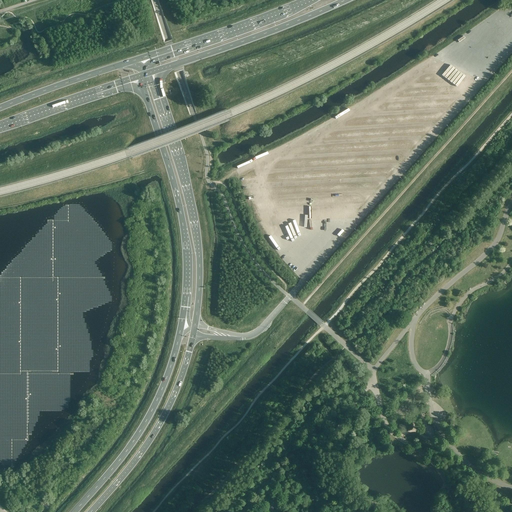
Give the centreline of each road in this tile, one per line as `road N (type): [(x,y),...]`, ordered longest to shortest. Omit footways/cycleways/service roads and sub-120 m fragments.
road 1 (unknown): [(190,511),(313,377),(381,318),(410,272),(511,168)]
road 2 (unclassified): [(511,49),(258,331),(241,336)]
road 3 (primary): [(194,324),(195,222),(151,72)]
road 4 (primary): [(139,75),(183,227),(181,325)]
road 5 (primary): [(181,325),(140,430),(74,511)]
road 6 (trunk): [(151,72),(351,0)]
road 7 (primary): [(91,511),(154,432),(193,334)]
road 8 (trunk): [(308,0),(140,58)]
road 9 (unknown): [(285,292),(227,187),(210,179),(206,150)]
road 10 (trunk): [(140,58),(0,108)]
road 11 (trunk): [(0,126),(139,75)]
road 12 (unknown): [(364,391),(372,428),(352,479),(363,497),(391,511)]
